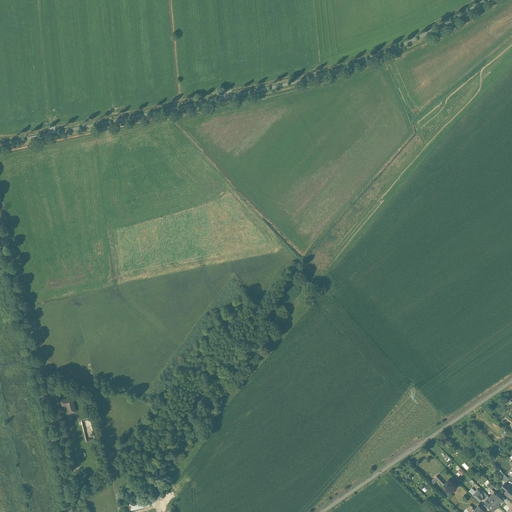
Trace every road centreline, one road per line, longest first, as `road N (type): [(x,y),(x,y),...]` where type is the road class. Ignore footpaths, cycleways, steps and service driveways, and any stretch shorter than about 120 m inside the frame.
road 1 (unclassified): [(0,144),(313,76),(399,45),(486,0)]
road 2 (unclassified): [(0,234),(70,511)]
